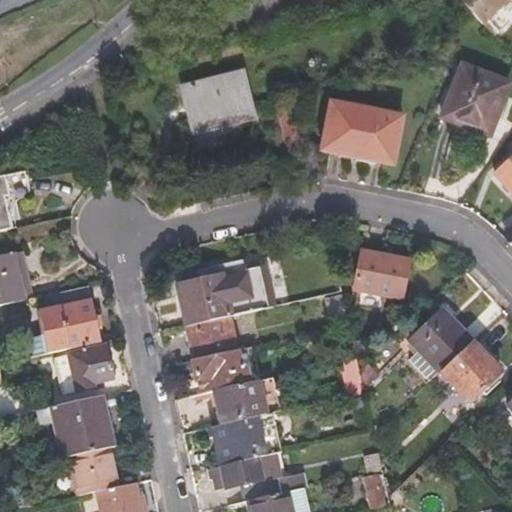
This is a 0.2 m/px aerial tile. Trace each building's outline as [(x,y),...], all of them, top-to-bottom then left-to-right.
[(511,11),(511,0),(466,0),(465,1),(493,30),(511,11)] [(511,86),(467,69),(447,121),(494,139),(511,91),(511,86)] [(190,126),(207,122),(251,112),(244,79),(184,93),(190,126)] [(408,121),(337,106),(326,152),(396,168),(408,121)] [(281,114),(287,143),(300,140),(296,122),(301,121),(299,111),(281,114)] [(251,112),(207,122),(209,132),(239,125),(253,122),(251,112)] [(207,122),(190,126),(193,135),(209,132),(207,122)] [(302,149),(300,140),(287,143),(289,152),(302,149)] [(20,174),(0,178),(0,235),(13,233),(6,200),(24,197),(20,174)] [(0,299),(34,292),(24,245),(0,249),(0,299)] [(359,307),(386,313),(389,299),(406,302),(414,263),(367,253),(360,292),(362,293),(359,307)] [(189,329),(229,320),(278,309),(269,267),(259,270),(258,267),(248,264),(248,262),(198,272),(199,275),(192,279),(192,283),(179,287),(189,329)] [(92,279),(43,290),(47,313),(43,314),(52,356),(107,345),(92,279)] [(447,377),(478,347),(450,316),(417,347),(444,379),(447,377)] [(197,362),(236,353),(229,320),(189,329),(197,362)] [(478,347),(447,377),(475,408),(506,379),(478,347)] [(103,350),(64,359),(73,396),(112,387),(103,350)] [(191,399),(216,394),(253,385),(249,369),(243,371),(239,352),(236,353),(197,362),(195,362),(199,381),(187,383),(191,399)] [(223,427),(257,419),(283,413),(275,380),(253,385),(216,394),(223,427)] [(101,399),(38,413),(41,428),(54,425),(63,461),(71,459),(109,451),(113,450),(101,399)] [(351,400),(332,404),(340,440),(359,435),(351,400)] [(222,469),(257,461),(267,459),(257,419),(223,427),(214,429),(222,469)] [(109,451),(71,459),(80,499),(100,495),(119,490),(109,451)] [(244,505),(251,504),(283,496),(280,480),(262,484),(257,461),(222,469),(214,471),(219,493),(240,489),(244,505)] [(383,470),(363,475),(370,503),(390,499),(383,470)] [(252,511),(336,511),(331,486),(283,496),(251,504),(252,511)] [(136,487),(119,490),(100,495),(104,511),(146,511),(145,505),(140,506),(136,487)]
